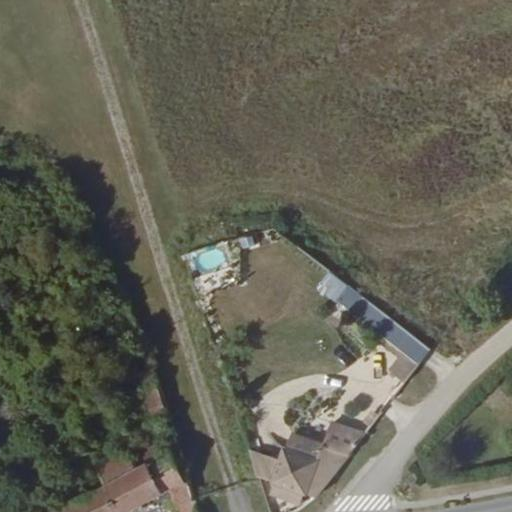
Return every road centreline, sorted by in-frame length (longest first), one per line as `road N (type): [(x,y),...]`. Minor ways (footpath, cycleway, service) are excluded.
road 1 (track): [(84,0),(240,511)]
road 2 (residential): [(368,511),(384,474),(462,375),(511,332)]
